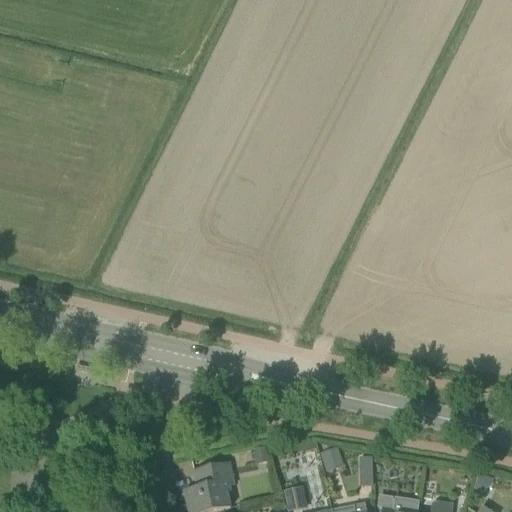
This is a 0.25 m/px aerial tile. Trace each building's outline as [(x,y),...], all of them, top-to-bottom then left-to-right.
[(265,449),(253,452),(256,465),(268,463),(265,449)] [(336,450),(323,454),(329,471),(342,466),(336,450)] [(359,460),(360,479),(372,479),(372,459),(359,460)] [(230,489),(234,488),(229,464),(193,473),(196,490),(184,492),(188,511),(223,511),(231,510),(227,495),(231,495),(230,489)] [(297,511),(296,503),(305,501),(302,488),(283,492),(287,511),(297,511)] [(404,511),(406,505),(384,502),(382,511),(404,511)]
